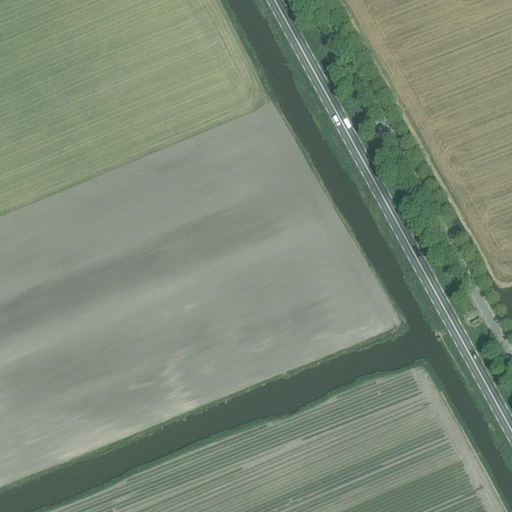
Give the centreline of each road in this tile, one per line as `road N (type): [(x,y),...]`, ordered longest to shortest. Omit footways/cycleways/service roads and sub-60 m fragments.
road 1 (primary): [(511,422),(279,0)]
road 2 (unclassified): [(511,343),(322,0)]
